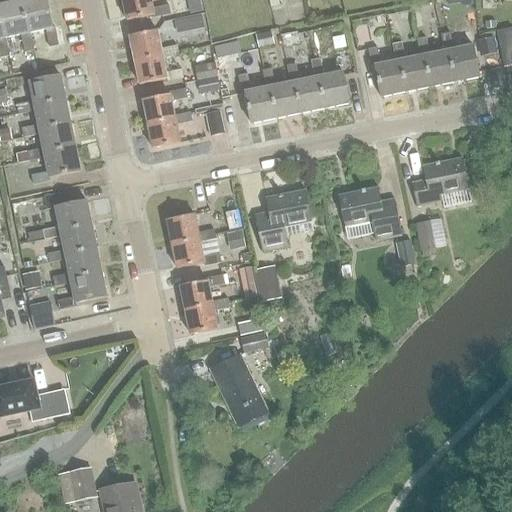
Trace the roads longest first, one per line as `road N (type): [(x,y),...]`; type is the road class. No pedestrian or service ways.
road 1 (residential): [(123,190),(511,108)]
road 2 (residential): [(123,190),(84,0)]
road 3 (residential): [(0,363),(151,329)]
road 4 (residential): [(151,329),(123,190)]
